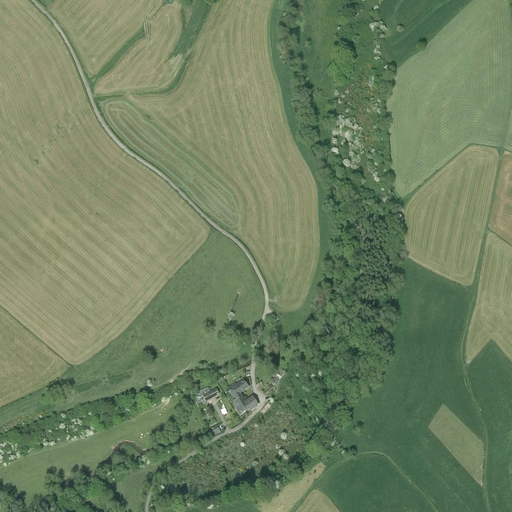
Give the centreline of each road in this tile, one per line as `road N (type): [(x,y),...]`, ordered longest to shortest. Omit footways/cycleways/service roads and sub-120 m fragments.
road 1 (unclassified): [(31,0),(56,24),(112,137),(238,245),(265,295),(252,365),(260,406),(160,477),(147,511)]
road 2 (track): [(290,511),(323,474),(367,452),(394,464),(436,511)]
